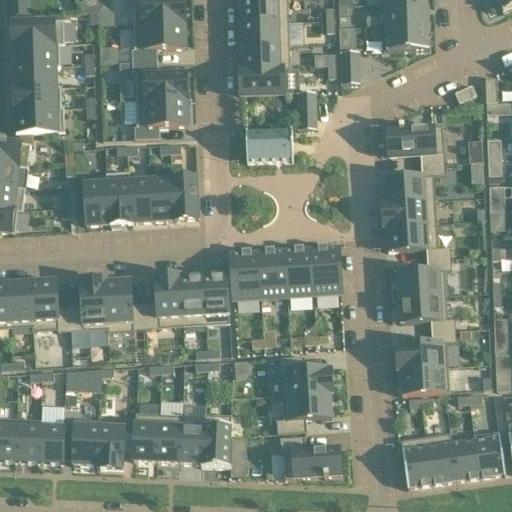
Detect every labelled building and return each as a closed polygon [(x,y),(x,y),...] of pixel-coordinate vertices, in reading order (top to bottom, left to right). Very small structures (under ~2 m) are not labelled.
[(11,0),(12,19),(25,19),(24,0),(11,0)] [(133,28),(185,26),(183,0),(180,0),(155,0),(130,0),(130,2),(133,2),(133,28)] [(353,9),(352,0),(338,0),(339,9),(353,9)] [(376,0),(376,9),(381,9),(381,8),(427,7),(426,0),(376,0)] [(511,0),(495,0),(503,16),(511,11),(511,0)] [(278,3),(240,4),(241,28),(288,26),(288,2),(278,3)] [(427,7),(381,8),(381,9),(382,31),(428,30),(427,7)] [(113,9),(103,9),(98,16),(99,27),(99,29),(114,29),(113,9)] [(347,9),(338,10),(339,22),(347,21),(347,9)] [(334,12),(325,13),(326,25),(334,25),(334,12)] [(90,27),(99,27),(98,16),(90,17),(90,27)] [(12,25),(13,49),(59,48),(59,49),(64,49),(63,24),(12,25)] [(334,25),(326,25),(326,37),(334,37),(334,25)] [(185,26),(133,28),(134,54),(132,54),(132,66),(158,66),(157,53),(185,52),(185,26)] [(288,26),(241,28),(242,50),(289,49),(288,26)] [(428,30),(382,31),(383,56),(428,55),(428,30)] [(60,70),(59,49),(59,48),(13,49),(14,71),(55,70),(55,71),(60,70)] [(289,49),(242,50),(242,72),(283,71),(283,73),(290,73),(289,49)] [(100,51),(100,68),(117,67),(117,51),(100,51)] [(358,56),(341,56),(342,89),(359,89),(358,56)] [(85,69),(93,68),(93,58),(85,58),(85,69)] [(335,58),(327,58),(327,70),(335,70),(335,58)] [(158,79),(158,66),(132,66),(133,79),(135,79),(136,105),(187,103),(186,78),(158,79)] [(93,68),(85,69),(85,79),(94,79),(93,68)] [(56,91),(56,90),(55,71),(55,70),(14,71),(14,92),(56,91)] [(335,70),(327,70),(327,83),(336,82),(335,70)] [(242,72),(240,72),(241,99),(284,98),(283,73),(283,71),(242,72)] [(496,83),(485,83),(486,107),(497,106),(496,83)] [(459,108),(477,100),(472,89),(454,97),(459,108)] [(14,92),(15,114),(61,113),(61,112),(61,90),(56,90),(56,91),(14,92)] [(315,96),(298,97),(299,135),(316,134),(315,96)] [(86,113),(95,112),(94,102),(86,103),(86,113)] [(187,103),(136,105),(137,131),(134,131),(135,144),(160,143),(159,131),(188,130),(187,103)] [(64,112),(61,112),(61,113),(15,114),(16,138),(65,136),(64,112)] [(95,122),(95,112),(86,113),(87,123),(95,122)] [(420,158),(421,169),(445,168),(442,130),(404,133),(404,130),(399,131),(399,133),(388,134),(389,161),(420,158)] [(292,135),(246,137),(247,166),(293,164),(292,135)] [(0,144),(0,168),(28,172),(31,148),(0,144)] [(73,154),(83,154),(83,145),(72,146),(73,154)] [(170,158),(170,149),(159,150),(160,158),(170,158)] [(181,157),(181,149),(170,149),(170,158),(181,157)] [(127,151),(127,159),(138,159),(138,150),(127,151)] [(127,159),(127,151),(116,151),(117,159),(127,159)] [(65,169),(74,169),(73,158),(64,159),(65,169)] [(482,166),(482,159),(468,160),(469,167),(482,166)] [(502,180),(501,167),(488,168),(488,181),(502,180)] [(0,168),(0,189),(25,193),(28,172),(0,168)] [(383,183),(385,207),(385,208),(435,205),(433,180),(446,179),(445,168),(421,169),(422,181),(383,183)] [(74,169),(65,169),(66,180),(74,179),(74,169)] [(121,228),(132,227),(129,181),(130,181),(129,176),(106,177),(106,182),(107,182),(110,228),(111,228),(111,232),(121,231),(121,228)] [(151,184),(152,184),(151,179),(130,181),(129,181),(132,227),(153,226),(151,184)] [(196,181),(172,183),(175,224),(198,223),(196,181)] [(303,181),(304,206),(329,205),(328,181),(303,181)] [(107,182),(106,182),(84,184),(86,230),(110,228),(107,182)] [(153,226),(175,224),(172,183),(152,184),(151,184),(153,226)] [(0,189),(0,211),(18,214),(18,215),(23,216),(25,193),(0,189)] [(62,212),(70,211),(69,201),(61,202),(62,212)] [(436,228),(435,205),(385,208),(385,207),(383,207),(384,232),(386,232),(386,231),(436,228)] [(0,235),(15,238),(18,215),(18,214),(0,211),(0,235)] [(70,211),(62,212),(62,223),(71,222),(70,211)] [(485,211),(477,212),(477,224),(485,224),(485,211)] [(438,252),(436,228),(386,231),(386,232),(388,256),(426,253),(427,264),(451,263),(450,251),(438,252)] [(311,253),(314,300),(341,298),(338,251),(311,253)] [(492,264),(500,264),(500,263),(499,252),(491,252),(492,264)] [(511,252),(499,252),(500,263),(511,262),(511,252)] [(314,300),(311,253),(285,254),(288,302),(314,300)] [(285,254),(258,256),(261,303),(287,302),(288,302),(285,254)] [(234,305),(261,303),(258,256),(231,257),(234,305)] [(398,302),(446,299),(444,275),(451,274),(451,263),(427,264),(427,275),(397,277),(398,302)] [(157,308),(144,309),(146,333),(183,331),(180,281),(181,280),(181,278),(155,280),(157,308)] [(226,278),(203,279),(206,329),(229,328),(226,278)] [(206,329),(203,279),(181,280),(180,281),(183,331),(206,329)] [(105,285),(106,285),(106,283),(80,284),(82,310),(69,311),(71,335),(84,334),(107,333),(108,333),(105,285)] [(71,335),(69,311),(57,312),(55,284),(30,285),(33,330),(32,330),(32,335),(58,334),(58,336),(71,335)] [(133,334),(146,333),(144,309),(132,310),(130,284),(106,285),(105,285),(108,333),(107,333),(107,338),(133,336),(133,334)] [(33,330),(30,285),(7,287),(10,332),(32,330),(33,330)] [(493,286),(493,298),(501,298),(501,285),(493,286)] [(0,332),(10,332),(7,287),(0,287),(0,332)] [(501,298),(493,298),(493,310),(502,310),(501,298)] [(431,325),(431,336),(455,335),(455,324),(447,324),(446,299),(398,302),(400,327),(431,325)] [(456,346),(455,335),(431,336),(432,347),(396,350),(398,376),(400,375),(400,374),(448,371),(447,347),(456,346)] [(316,340),(317,348),(329,347),(328,339),(316,340)] [(317,348),(316,340),(304,341),(305,349),(317,348)] [(264,343),(264,351),(276,350),(276,342),(264,343)] [(264,351),(264,343),(252,344),(252,352),(264,351)] [(219,353),(207,354),(208,362),(220,361),(219,353)] [(196,363),(208,362),(207,354),(195,355),(196,363)] [(280,363),(282,400),(330,397),(330,398),(332,398),(331,372),(305,373),(304,361),(280,363)] [(13,374),(12,366),(0,367),(1,375),(13,374)] [(12,366),(13,374),(25,374),(24,366),(12,366)] [(207,367),(207,375),(219,374),(219,366),(207,367)] [(195,376),(207,375),(207,367),(195,368),(195,376)] [(161,370),(162,378),(174,377),(173,369),(161,370)] [(162,378),(161,370),(149,370),(150,378),(162,378)] [(400,374),(400,375),(402,400),(450,396),(448,371),(400,374)] [(90,382),(89,396),(101,396),(102,381),(101,373),(89,374),(90,382)] [(101,373),(102,381),(114,381),(113,373),(101,373)] [(42,377),(42,385),(54,384),(54,376),(42,377)] [(42,385),(42,377),(30,378),(30,386),(42,385)] [(8,379),(0,379),(0,387),(8,387),(8,379)] [(491,381),(483,382),(484,394),(492,394),(491,381)] [(332,422),(330,398),(330,397),(282,400),(284,424),(277,425),(278,438),(306,436),(306,423),(332,422)] [(469,400),(470,408),(482,407),(481,399),(469,400)] [(470,408),(469,400),(457,401),(458,409),(470,408)] [(421,411),(421,403),(409,404),(409,412),(421,411)] [(421,404),(422,412),(434,411),(433,403),(421,404)] [(134,465),(158,466),(160,419),(136,418),(134,465)] [(205,426),(203,471),(230,472),(230,470),(229,470),(231,431),(232,431),(232,429),(231,429),(231,420),(204,418),(204,426),(205,426)] [(160,419),(158,466),(180,467),(182,425),(183,425),(183,420),(160,419)] [(0,422),(0,465),(16,466),(18,424),(0,422)] [(40,429),(41,429),(41,425),(18,424),(16,466),(38,467),(40,429)] [(100,430),(101,430),(101,425),(75,424),(73,469),(97,470),(98,470),(100,430)] [(201,471),(203,471),(205,426),(204,426),(183,425),(182,425),(180,467),(201,468),(201,471)] [(64,430),(41,429),(40,429),(38,467),(62,468),(64,430)] [(98,470),(97,470),(97,472),(122,474),(124,431),(101,430),(100,430),(98,470)] [(473,439),(474,444),(475,444),(480,482),(503,478),(504,480),(505,480),(499,436),(473,439)] [(450,438),(426,441),(432,489),(456,485),(451,447),(452,447),(450,438)] [(283,455),(285,482),(324,480),(324,482),(329,481),(328,479),(340,479),(338,452),(305,454),(304,441),(280,442),(281,455),(283,455)] [(409,492),(432,489),(426,441),(401,445),(408,493),(409,493),(409,492)] [(232,456),(246,457),(246,443),(232,442),(232,456)] [(456,485),(480,482),(475,444),(474,444),(452,447),(451,447),(456,485)]
